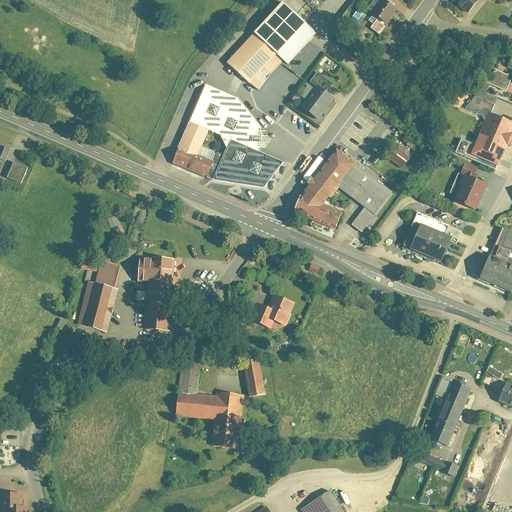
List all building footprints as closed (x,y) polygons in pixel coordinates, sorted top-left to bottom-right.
[(275,0),(246,36),(247,37),(224,62),(250,85),(257,90),(269,78),(267,75),(278,62),(287,69),(317,32),(277,0),(275,0)] [(378,0),(366,16),(384,28),(396,11),(381,0),(378,0)] [(475,0),(448,0),(446,4),(466,17),(477,1),(475,0)] [(511,69),(502,73),(498,83),(511,87),(511,69)] [(299,109),(318,122),(334,101),(324,94),(331,84),(316,73),(309,83),(315,87),(299,109)] [(191,122),(208,130),(232,141),(222,166),(215,185),(271,194),(290,166),(259,152),(268,135),(237,96),(204,83),(187,120),(191,122)] [(476,146),(505,158),(511,140),(511,123),(489,114),(476,146)] [(197,155),(208,130),(191,122),(174,163),(215,185),(222,166),(197,155)] [(401,146),(391,158),(404,168),(412,157),(410,156),(412,154),(401,146)] [(397,194),(339,151),(292,212),(338,234),(344,217),(323,207),(339,188),(366,203),(352,223),(370,236),(397,194)] [(455,202),(479,211),(489,186),(466,176),(455,202)] [(419,222),(408,250),(439,263),(450,235),(419,222)] [(511,230),(508,229),(502,243),(511,247),(511,230)] [(511,262),(491,253),(479,281),(511,295),(511,262)] [(174,260),(138,257),(136,283),(147,284),(143,330),(169,332),(174,260)] [(312,264),(309,270),(317,274),(320,268),(312,264)] [(104,329),(117,290),(92,281),(79,321),(104,329)] [(267,326),(291,334),(300,305),(276,297),(267,326)] [(264,361),(247,362),(248,391),(265,390),(264,361)] [(313,361),(274,364),(276,395),(314,392),(313,361)] [(511,385),(506,383),(498,402),(511,407),(511,385)] [(446,403),(464,411),(472,392),(454,385),(446,403)] [(177,395),(175,417),(213,421),(210,449),(240,452),(245,395),(216,392),(215,399),(177,395)] [(438,421),(457,429),(464,411),(446,403),(438,421)] [(430,439),(448,447),(457,429),(438,421),(430,439)] [(5,490),(5,511),(22,511),(22,490),(5,490)] [(342,511),(330,493),(299,511),(342,511)]
